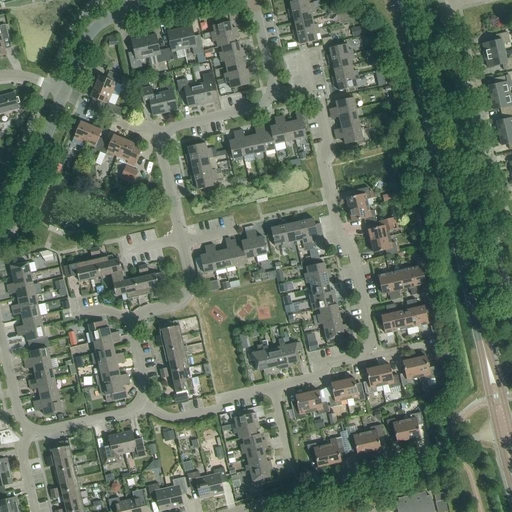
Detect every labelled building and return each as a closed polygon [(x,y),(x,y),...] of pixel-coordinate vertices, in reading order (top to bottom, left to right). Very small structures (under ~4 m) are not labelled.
[(289,14),(313,8),(312,3),(309,4),(307,0),(299,0),(290,2),(291,9),(288,10),(289,14)] [(295,24),(312,19),(311,14),(314,13),(313,8),(289,14),(290,18),(293,17),(295,24)] [(345,13),(340,13),(340,21),(354,21),(353,11),(345,11),(345,13)] [(294,35),(318,29),(317,25),(314,25),(312,19),(295,24),(296,30),(293,31),(294,35)] [(212,38),(236,32),(235,28),(232,29),(230,22),(213,26),(214,32),(211,33),(212,38)] [(2,39),(9,37),(6,25),(0,26),(0,32),(1,35),(0,35),(0,56),(6,55),(2,39)] [(179,29),(184,49),(192,48),(194,55),(204,53),(201,41),(195,43),(192,26),(179,29)] [(165,50),(168,61),(178,59),(176,51),(184,49),(179,29),(167,32),(171,48),(165,50)] [(319,34),(318,29),(294,35),(295,39),(298,38),(300,45),(317,41),(316,35),(319,34)] [(237,36),(236,32),(212,38),(213,42),(216,41),(218,47),(221,46),(235,43),(234,37),(237,36)] [(486,56),(505,52),(503,44),(510,42),(507,32),(495,35),(497,41),(483,44),(486,56)] [(158,64),(168,61),(165,50),(160,51),(156,35),(143,37),(148,58),(156,56),(158,64)] [(140,59),(148,58),(143,37),(131,40),(134,52),(128,53),(131,69),(142,67),(140,59)] [(220,58),(245,52),(244,48),(240,49),(239,42),(235,43),(221,46),(223,52),(219,53),(220,58)] [(328,60),(353,54),(352,50),(348,50),(347,44),(329,48),(331,55),(327,56),(328,60)] [(226,68),(244,64),(242,57),(246,56),(245,52),(220,58),(221,63),(225,62),(226,68)] [(511,57),(506,59),(505,52),(486,56),(488,68),(502,65),(504,71),(511,68),(511,57)] [(334,70),(352,66),(350,60),(354,59),(353,54),(328,60),(329,64),(332,63),(334,70)] [(225,79),(249,73),(248,69),(245,70),(244,64),(226,68),(227,73),(224,74),(225,79)] [(333,81),(357,75),(356,71),(353,72),(352,66),(334,70),(335,76),(332,77),(333,81)] [(95,87),(112,94),(116,83),(118,84),(121,78),(108,73),(106,79),(99,76),(95,87)] [(196,85),(201,105),(213,102),(211,92),(217,91),(213,73),(202,75),(204,83),(196,85)] [(250,77),(249,73),(225,79),(226,84),(229,83),(231,89),(248,85),(247,78),(250,77)] [(359,80),(357,75),(333,81),(334,85),(337,84),(339,91),(356,87),(355,81),(359,80)] [(491,98),(510,94),(509,87),(511,86),(509,75),(493,79),(495,85),(488,86),(491,98)] [(189,108),(201,105),(196,85),(188,87),(187,79),(176,81),(179,93),(185,92),(189,108)] [(160,93),(165,113),(177,110),(171,82),(167,83),(168,91),(160,93)] [(108,103),(112,94),(95,87),(90,98),(93,99),(90,104),(103,109),(109,112),(120,116),(123,109),(108,103)] [(163,114),(165,113),(160,93),(152,95),(151,87),(140,89),(144,106),(150,104),(153,116),(163,114)] [(0,113),(18,108),(14,93),(0,96),(0,113)] [(500,109),(501,114),(511,112),(511,100),(510,94),(491,98),(494,110),(500,109)] [(329,109),(330,114),(356,109),(353,98),(335,102),(337,108),(329,109)] [(90,104),(88,110),(100,115),(103,109),(90,104)] [(339,117),(340,123),(358,119),(356,109),(330,114),(331,119),(338,117),(339,117)] [(297,121),(291,122),(295,140),(306,137),(300,112),(295,113),(297,121)] [(499,134),(511,130),(511,112),(501,114),(503,121),(496,122),(499,134)] [(285,142),(295,140),(291,122),(285,124),(284,116),(279,117),(285,142)] [(274,145),(285,142),(279,117),(274,118),(276,126),(270,127),(271,132),(274,145)] [(334,130),(335,135),(360,130),(358,119),(340,123),(342,129),(334,130)] [(82,146),(84,143),(91,126),(80,122),(72,142),(82,146)] [(100,152),(105,140),(99,138),(102,131),(91,126),(84,143),(95,148),(94,150),(100,152)] [(259,127),(265,152),(275,149),(274,145),(271,132),(265,133),(264,126),(259,127)] [(254,154),(265,152),(259,127),(254,128),(256,135),(250,137),(254,154)] [(244,157),(254,154),(250,137),(244,138),(243,130),(238,131),(244,157)] [(363,141),(360,130),(335,135),(336,140),(344,138),(345,144),(363,141)] [(511,130),(499,134),(502,146),(508,144),(509,150),(511,149),(511,130)] [(233,159),(244,157),(238,131),(233,132),(235,140),(229,141),(233,159)] [(117,157),(124,140),(113,135),(110,142),(105,140),(100,152),(106,155),(106,152),(117,157)] [(135,144),(124,140),(117,157),(127,161),(126,163),(134,166),(141,150),(134,146),(134,145),(135,144)] [(186,157),(187,159),(211,153),(210,149),(207,149),(205,143),(188,147),(189,154),(186,155),(186,157)] [(191,162),(193,169),(210,165),(209,159),(212,158),(211,153),(187,159),(188,163),(191,162)] [(210,165),(193,169),(194,175),(190,176),(191,180),(216,174),(215,170),(211,170),(210,165)] [(125,166),(121,177),(133,182),(138,172),(125,166)] [(217,179),(216,174),(191,180),(192,184),(196,183),(197,190),(215,186),(214,180),(217,179)] [(346,199),(349,210),(368,206),(367,199),(371,199),(368,187),(357,190),(358,196),(346,199)] [(369,212),(368,206),(349,210),(351,221),(363,219),(365,224),(376,222),(373,211),(369,212)] [(302,218),(307,243),(309,250),(315,249),(313,241),(312,241),(311,238),(317,237),(313,219),(307,220),(306,217),(304,217),(302,218)] [(388,231),(392,230),(398,229),(395,217),(378,221),(380,227),(368,230),(370,241),(390,237),(388,231)] [(303,244),(307,243),(302,218),(298,219),(298,222),(292,224),(296,241),(302,240),(303,244)] [(290,243),(296,241),(292,224),(286,225),(285,222),(281,223),(286,247),(291,246),(290,243)] [(281,248),(286,247),(281,223),(277,224),(277,227),(271,229),(275,246),(281,245),(281,248)] [(250,231),(256,257),(267,254),(263,237),(257,238),(255,230),(250,231)] [(256,257),(250,231),(245,233),(247,240),(241,242),(242,246),(245,259),(246,259),(256,257)] [(391,243),(390,237),(370,241),(373,253),(385,250),(386,256),(397,253),(395,242),(391,243)] [(230,241),(236,266),(247,264),(246,259),(245,259),(242,246),(237,248),(235,240),(230,241)] [(221,251),(225,269),(236,266),(230,241),(225,242),(227,250),(221,251)] [(215,271),(225,269),(221,251),(216,252),(214,245),(209,246),(215,271)] [(204,274),(215,271),(209,246),(204,247),(206,255),(200,256),(204,274)] [(107,257),(96,259),(101,277),(111,274),(108,262),(107,257)] [(96,259),(86,261),(90,279),(101,277),(96,259)] [(108,262),(111,274),(112,279),(123,276),(122,272),(124,271),(123,264),(120,264),(119,259),(113,260),(108,262)] [(13,278),(31,274),(28,263),(18,265),(17,261),(10,263),(13,278)] [(90,279),(86,261),(64,267),(66,278),(78,275),(79,282),(90,279)] [(305,279),(330,273),(329,269),(325,270),(324,263),(306,267),(308,273),(304,274),(305,279)] [(421,266),(410,268),(416,295),(421,294),(419,288),(421,288),(420,285),(425,284),(421,266)] [(416,295),(410,268),(400,271),(404,289),(408,288),(409,290),(410,290),(411,296),(416,295)] [(400,271),(389,273),(395,299),(399,298),(398,293),(400,292),(399,290),(404,289),(400,271)] [(330,275),(330,273),(305,279),(306,284),(310,283),(311,289),(329,285),(327,278),(331,277),(330,275)] [(395,299),(389,273),(378,276),(382,294),(387,293),(388,295),(389,295),(391,300),(395,299)] [(33,284),(31,274),(13,278),(14,283),(7,285),(8,290),(33,284)] [(156,274),(145,276),(149,294),(160,291),(159,287),(158,283),(157,278),(156,274)] [(122,295),(126,294),(124,281),(123,276),(112,279),(116,296),(122,295)] [(138,296),(149,294),(145,276),(134,279),(138,296)] [(58,281),(61,295),(69,294),(65,279),(58,281)] [(126,294),(128,299),(138,296),(134,279),(124,281),(126,294)] [(229,282),(230,288),(242,285),(241,280),(229,282)] [(278,285),(279,292),(288,290),(286,283),(278,285)] [(35,295),(33,284),(8,290),(9,295),(17,293),(18,299),(35,295)] [(330,291),(329,285),(311,289),(312,294),(309,295),(310,300),(334,294),(334,290),(330,291)] [(335,296),(334,294),(310,300),(312,311),(319,309),(333,306),(333,305),(337,305),(335,296)] [(38,305),(35,295),(18,299),(19,305),(12,306),(13,311),(38,305)] [(416,299),(411,301),(417,326),(428,324),(424,306),(419,307),(418,305),(417,305),(416,299)] [(62,302),(63,310),(70,308),(68,300),(62,302)] [(417,326),(411,301),(406,302),(408,307),(406,307),(407,310),(402,311),(407,329),(417,326)] [(286,314),(287,314),(294,312),(292,304),(284,306),(286,314)] [(402,311),(398,312),(397,309),(396,310),(395,304),(390,305),(396,331),(407,329),(402,311)] [(40,316),(38,305),(13,311),(14,316),(21,314),(23,320),(40,316)] [(321,315),(317,315),(313,316),(314,321),(343,315),(342,310),(338,311),(337,305),(333,305),(333,306),(319,309),(321,315)] [(385,312),(386,315),(381,316),(385,334),(396,331),(390,305),(385,306),(387,312),(385,312)] [(315,326),(319,325),(323,324),(324,330),(342,326),(340,319),(344,319),(343,315),(314,321),(315,326)] [(43,326),(40,316),(23,320),(24,326),(16,327),(17,332),(43,326)] [(91,332),(94,342),(119,337),(118,332),(110,334),(109,328),(101,329),(99,322),(88,325),(89,333),(91,332)] [(182,336),(179,325),(174,326),(168,328),(162,329),(164,340),(182,336)] [(345,325),(342,326),(324,330),(327,345),(335,343),(334,339),(344,337),(343,330),(346,329),(345,325)] [(47,337),(45,337),(43,326),(17,332),(19,337),(26,335),(28,341),(31,340),(33,346),(48,342),(47,337)] [(70,346),(77,345),(74,332),(68,333),(70,346)] [(184,347),(182,336),(164,340),(166,351),(184,347)] [(94,342),(96,353),(114,349),(112,343),(120,342),(119,337),(94,342)] [(280,347),(274,349),(278,366),(278,370),(285,368),(287,368),(289,367),(284,346),(285,346),(284,343),(283,338),(278,339),(279,344),(280,347)] [(318,349),(316,341),(308,343),(309,351),(318,349)] [(50,359),(47,348),(49,347),(48,342),(33,346),(34,351),(30,352),(31,358),(24,360),(25,364),(50,359)] [(284,346),(289,367),(293,366),(293,363),(299,361),(297,351),(301,350),(299,343),(285,346),(284,346)] [(256,346),(257,352),(248,354),(250,361),(254,360),(257,371),(263,369),(264,373),(268,372),(263,351),(262,348),(262,345),(256,346)] [(271,368),(278,366),(274,349),(268,350),(267,346),(262,348),(263,351),(268,372),(272,371),(271,368)] [(186,357),(184,347),(166,351),(169,361),(186,357)] [(115,355),(114,349),(96,353),(91,354),(93,365),(99,364),(124,358),(123,353),(115,355)] [(425,356),(414,359),(418,378),(424,377),(425,380),(437,378),(434,367),(428,368),(425,356)] [(169,361),(171,372),(189,368),(186,357),(169,361)] [(99,364),(101,374),(118,370),(117,364),(125,363),(124,358),(99,364)] [(52,369),(50,359),(25,364),(26,369),(33,367),(35,373),(52,369)] [(412,379),(418,378),(414,359),(403,361),(405,373),(399,375),(402,386),(413,383),(412,379)] [(389,364),(377,367),(382,386),(388,385),(389,389),(399,386),(400,386),(397,375),(392,376),(389,364)] [(376,387),(382,386),(377,367),(366,369),(369,381),(363,383),(365,394),(377,391),(376,387)] [(171,372),(174,382),(191,378),(189,368),(171,372)] [(55,380),(52,369),(35,373),(36,379),(28,381),(30,385),(55,380)] [(101,374),(96,376),(98,386),(99,386),(128,379),(127,374),(120,376),(118,370),(101,374)] [(194,389),(191,378),(174,382),(176,393),(188,390),(194,389)] [(354,378),(342,381),(347,400),(353,399),(354,402),(365,400),(362,389),(356,390),(354,378)] [(101,396),(106,395),(111,394),(113,401),(125,398),(123,391),(122,385),(130,384),(128,379),(99,386),(101,396)] [(57,390),(55,380),(30,385),(31,390),(38,388),(40,394),(57,390)] [(341,401),(347,400),(342,381),(331,383),(334,395),(328,396),(330,408),(341,405),(341,401)] [(59,401),(57,390),(40,394),(41,400),(33,402),(34,407),(59,401)] [(318,390),(307,393),(311,412),(317,411),(318,415),(329,412),(327,401),(321,402),(318,390)] [(186,393),(174,395),(176,403),(187,400),(186,393)] [(305,414),(311,412),(307,393),(295,395),(298,408),(292,409),(295,420),(306,417),(305,414)] [(62,412),(59,401),(34,407),(35,411),(43,410),(44,416),(62,412)] [(264,405),(253,407),(255,418),(266,416),(264,405)] [(410,419),(404,420),(409,440),(420,437),(417,425),(423,424),(420,413),(409,415),(410,419)] [(227,430),(233,429),(258,424),(257,420),(253,420),(252,414),(234,418),(235,424),(226,426),(227,430)] [(394,430),(397,442),(409,440),(404,420),(398,422),(397,418),(386,420),(388,432),(394,430)] [(239,439),(243,439),(243,438),(257,435),(256,435),(255,429),(259,428),(258,424),(233,429),(234,434),(238,433),(239,439)] [(365,433),(369,452),(380,450),(378,438),(383,436),(381,425),(370,428),(371,432),(365,433)] [(165,442),(175,439),(173,430),(163,433),(165,442)] [(358,455),(369,452),(365,433),(358,434),(357,430),(346,433),(349,444),(355,443),(358,455)] [(120,434),(125,454),(132,452),(133,459),(145,456),(141,439),(134,441),(132,431),(120,434)] [(125,454),(120,434),(108,436),(110,446),(100,449),(104,465),(119,462),(118,455),(125,454)] [(243,438),(243,439),(244,444),(240,445),(241,450),(266,444),(265,440),(262,441),(260,434),(256,435),(257,435),(243,438)] [(325,445),(329,465),(341,462),(338,450),(344,449),(341,438),(330,440),(331,444),(325,445)] [(318,467),(329,465),(325,445),(319,447),(318,443),(307,445),(309,457),(315,455),(318,467)] [(151,455),(158,453),(155,444),(148,445),(151,455)] [(246,454),(247,459),(265,455),(263,449),(267,448),(266,444),(241,450),(242,454),(246,454)] [(56,448),(52,449),(55,460),(72,456),(70,445),(66,446),(62,447),(59,448),(56,448)] [(246,471),(250,470),(271,465),(270,461),(266,462),(265,455),(247,459),(249,465),(245,466),(246,471)] [(74,467),(72,456),(55,460),(57,471),(74,467)] [(0,473),(10,471),(7,458),(0,459),(0,473)] [(150,461),(151,471),(164,470),(162,459),(150,461)] [(186,471),(194,469),(192,460),(184,462),(186,471)] [(250,470),(253,485),(260,483),(259,479),(270,477),(268,470),(272,469),(271,465),(250,470)] [(77,477),(74,467),(57,471),(59,481),(77,477)] [(207,476),(212,496),(224,493),(221,481),(227,479),(224,468),(213,470),(214,475),(207,476)] [(0,486),(13,484),(10,471),(0,473),(0,493),(1,493),(0,487),(0,486)] [(200,499),(212,496),(207,476),(200,478),(199,471),(187,474),(190,488),(197,486),(200,499)] [(233,487),(240,485),(238,475),(231,476),(233,487)] [(62,492),(79,488),(77,477),(59,481),(62,492)] [(166,486),(172,508),(184,505),(181,493),(186,491),(183,478),(172,480),(173,485),(166,486)] [(160,511),(172,508),(166,486),(160,488),(158,483),(148,486),(151,500),(157,498),(160,511)] [(64,502),(82,498),(79,488),(62,492),(64,502)] [(127,500),(129,511),(142,511),(140,505),(146,503),(143,490),(132,492),(134,499),(127,500)] [(395,499),(398,511),(430,511),(430,510),(434,509),(431,499),(427,500),(425,492),(395,499)] [(3,500),(1,493),(0,493),(0,511),(5,511),(19,510),(16,497),(3,500)] [(116,511),(129,511),(127,500),(120,502),(119,497),(108,500),(111,511),(116,510),(116,511)] [(69,511),(84,509),(82,498),(64,502),(66,511),(69,511)] [(436,502),(438,511),(444,511),(445,511),(442,500),(436,502)]
